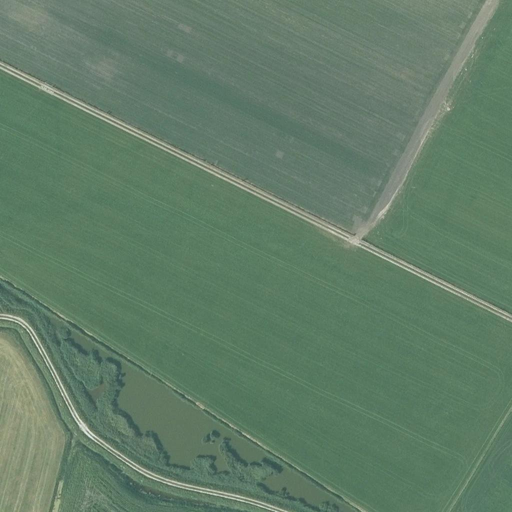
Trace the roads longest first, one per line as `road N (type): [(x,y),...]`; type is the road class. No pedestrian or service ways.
road 1 (track): [(511,319),(0,66)]
road 2 (track): [(279,511),(172,484),(107,448),(77,420),(27,327),(7,317)]
